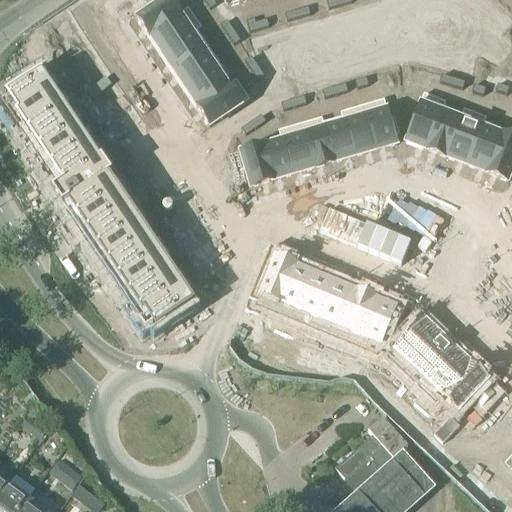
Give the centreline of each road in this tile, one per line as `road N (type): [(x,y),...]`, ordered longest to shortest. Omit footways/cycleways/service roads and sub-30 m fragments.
road 1 (residential): [(243,227),(433,294),(511,369)]
road 2 (residential): [(511,247),(493,210),(399,172),(243,227)]
road 3 (residential): [(138,0),(108,20),(243,227)]
road 4 (secondary): [(143,382),(84,333),(0,220)]
road 5 (unclassified): [(189,390),(215,334),(243,227)]
road 6 (secondary): [(0,296),(105,418)]
